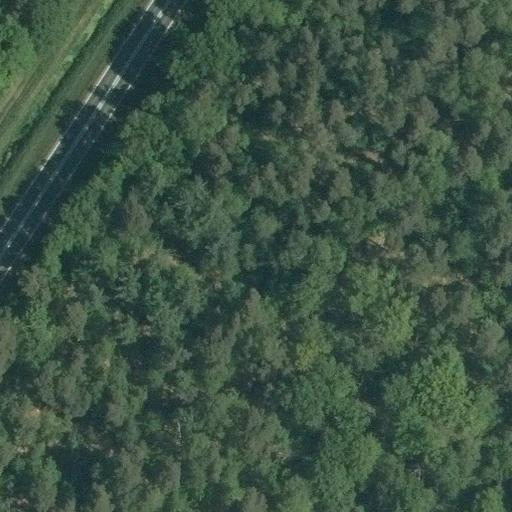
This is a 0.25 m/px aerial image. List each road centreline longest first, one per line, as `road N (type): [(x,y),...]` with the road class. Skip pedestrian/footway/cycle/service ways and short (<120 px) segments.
road 1 (track): [(0,391),(261,0)]
road 2 (trunk): [(0,252),(166,0)]
